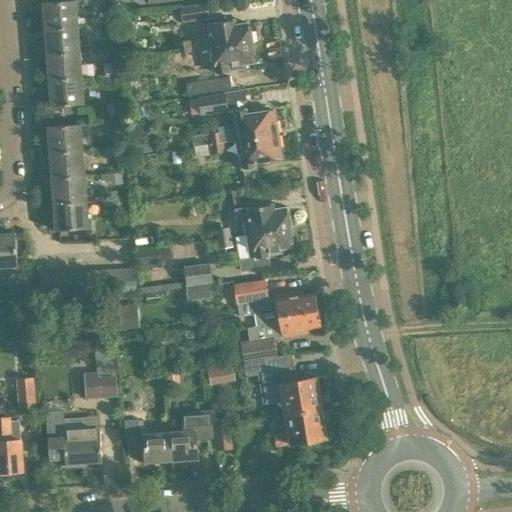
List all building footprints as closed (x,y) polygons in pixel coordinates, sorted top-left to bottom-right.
[(44,28),(77,26),(74,0),(60,0),(42,1),(44,28)] [(104,7),(103,0),(82,0),(83,5),(97,6),(97,8),(104,7)] [(208,2),(181,6),(183,21),(210,17),(208,2)] [(206,49),(253,42),(251,31),(248,30),(247,23),(234,25),(233,19),(202,24),(203,29),(206,49)] [(100,34),(107,34),(106,23),(85,24),(86,31),(99,32),(100,34)] [(77,26),(44,28),(46,54),(79,51),(77,26)] [(177,54),(190,52),(189,42),(175,44),(177,54)] [(206,49),(196,51),(199,68),(214,66),(214,68),(215,73),(227,71),(227,66),(238,65),(253,63),(252,55),(254,53),(253,42),(206,49)] [(102,59),(109,59),(108,48),(88,50),(88,56),(102,57),(102,59)] [(79,51),(46,54),(48,79),(81,76),(79,51)] [(167,57),(155,59),(156,70),(162,70),(168,63),(167,57)] [(104,85),(112,85),(111,74),(90,76),(90,81),(104,82),(104,85)] [(81,76),(48,79),(50,105),(83,103),(81,76)] [(190,82),(184,83),(186,97),(208,94),(233,90),(230,76),(206,80),(190,82)] [(226,109),(224,94),(196,98),(198,113),(226,109)] [(235,124),(220,126),(220,132),(222,142),(238,140),(276,134),(273,110),(247,114),(247,113),(245,113),(245,109),(233,111),(234,116),(235,124)] [(117,132),(116,121),(95,123),(95,129),(109,130),(109,132),(117,132)] [(49,152),(81,150),(79,123),(47,126),(49,152)] [(209,144),(222,142),(220,132),(207,133),(209,144)] [(276,134),(238,140),(242,168),(254,166),(253,163),(254,163),(254,162),(280,158),(276,134)] [(223,152),(222,142),(209,144),(210,154),(223,152)] [(119,157),(118,146),(97,148),(98,154),(111,155),(111,158),(119,157)] [(83,175),(81,150),(49,152),(50,178),(83,175)] [(121,182),(120,172),(100,174),(100,180),(113,180),(114,183),(121,182)] [(83,175),(50,178),(52,204),(85,201),(83,175)] [(236,190),(224,192),(226,205),(238,203),(236,190)] [(116,209),(124,208),(123,197),(102,199),(103,206),(116,206),(116,209)] [(87,227),(85,201),(52,204),(54,230),(87,227)] [(286,208),(264,211),(264,206),(247,209),(246,206),(233,208),(235,222),(243,221),(245,235),(291,228),(290,217),(287,215),(286,208)] [(216,240),(229,238),(227,227),(214,230),(216,240)] [(238,237),(243,269),(271,264),(269,251),(292,248),(291,241),(293,238),(291,228),(245,235),(238,237)] [(13,232),(0,233),(0,266),(16,265),(13,232)] [(133,250),(135,265),(159,263),(157,248),(133,250)] [(209,265),(183,268),(183,269),(185,286),(211,283),(209,265)] [(123,268),(111,269),(112,293),(124,293),(123,268)] [(135,268),(123,268),(124,293),(136,292),(135,268)] [(98,269),(86,270),(87,294),(99,294),(98,269)] [(111,269),(98,269),(99,294),(112,293),(111,269)] [(74,270),(62,271),(63,295),(75,295),(74,270)] [(86,270),(74,270),(75,295),(87,294),(86,270)] [(50,271),(38,272),(39,296),(51,296),(50,271)] [(62,271),(50,271),(51,296),(63,295),(62,271)] [(7,287),(8,294),(18,293),(17,273),(11,273),(9,287),(7,287)] [(264,280),(234,285),(239,317),(254,315),(255,320),(256,327),(279,323),(278,317),(317,311),(314,293),(292,297),(291,292),(274,295),(275,301),(268,302),(264,280)] [(118,327),(139,326),(138,302),(117,303),(118,327)] [(320,328),(317,311),(278,317),(279,323),(256,327),(257,328),(247,330),(249,343),(240,345),(243,364),(276,359),(273,340),(301,335),(300,331),(320,328)] [(85,399),(117,397),(114,349),(95,350),(97,374),(84,374),(85,399)] [(206,369),(208,385),(232,382),(230,366),(206,369)] [(289,371),(259,376),(264,404),(282,401),(285,415),(319,410),(314,379),(291,383),(289,371)] [(178,374),(167,375),(168,383),(178,382),(178,374)] [(31,380),(17,381),(19,409),(33,408),(31,380)] [(285,415),(288,434),(274,437),(275,447),(290,444),(290,446),(324,440),(319,410),(285,415)] [(99,429),(64,431),(63,411),(46,412),(48,459),(64,459),(64,464),(64,469),(85,468),(84,463),(101,462),(99,429)] [(182,417),(183,432),(168,433),(170,462),(196,460),(195,440),(212,439),(211,415),(182,417)] [(8,419),(0,419),(0,473),(21,472),(18,422),(8,422),(8,419)] [(124,421),(125,436),(137,435),(136,420),(124,421)] [(213,427),(215,450),(231,449),(228,425),(213,427)] [(170,462),(168,433),(142,434),(144,463),(170,462)]
